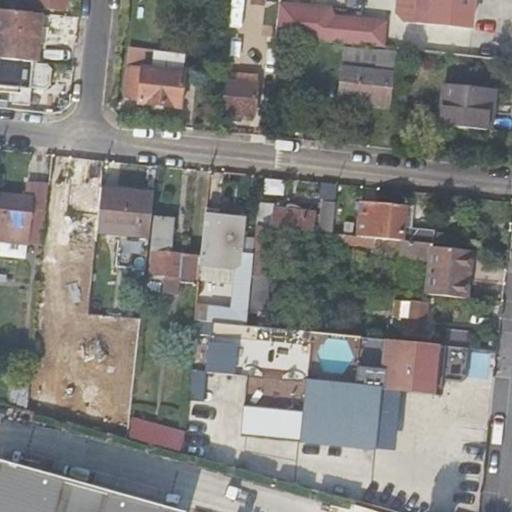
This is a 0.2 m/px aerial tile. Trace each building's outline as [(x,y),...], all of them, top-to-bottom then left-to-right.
[(32,0),(31,6),(62,9),(63,0),(32,0)] [(418,0),(416,23),(430,25),(432,0),(418,0)] [(471,22),(473,0),(432,0),(430,25),(442,26),(442,20),(471,22)] [(26,12),(9,10),(3,60),(19,61),(26,12)] [(64,15),(26,12),(19,61),(55,65),(58,65),(64,15)] [(340,98),(390,104),(394,53),(345,48),(340,98)] [(19,61),(3,60),(0,59),(0,80),(13,82),(12,88),(51,92),(55,65),(19,61)] [(136,103),(180,108),(183,72),(125,67),(122,95),(136,103)] [(270,96),(257,95),(258,78),(220,75),(217,112),(228,113),(228,121),(240,122),(240,114),(253,116),(253,121),(267,122),(270,96)] [(496,91),(445,86),(443,105),(441,125),(452,127),(471,128),(486,130),(488,104),(495,105),(496,91)] [(486,130),(492,131),(495,105),(488,104),(486,130)] [(451,137),(470,138),(471,128),(452,127),(451,137)] [(95,255),(97,232),(102,187),(69,184),(66,213),(60,213),(56,251),(95,255)] [(0,198),(0,227),(45,232),(50,188),(33,186),(32,202),(0,198)] [(149,237),(154,192),(102,187),(97,232),(149,237)] [(260,206),(258,226),(334,235),(337,202),(325,201),(324,214),(260,206)] [(342,235),(345,203),(337,202),(334,235),(342,235)] [(360,202),(356,237),(414,243),(435,245),(436,231),(411,229),(406,228),(407,207),(360,202)] [(241,269),(246,220),(205,216),(200,260),(200,265),(241,269)] [(180,297),(181,283),(197,285),(200,265),(200,260),(169,257),(173,220),(155,218),(149,276),(164,278),(163,295),(180,297)] [(431,261),(427,295),(468,299),(470,280),(461,279),(463,248),(435,245),(414,243),(413,260),(431,261)] [(256,244),(252,276),(270,278),(273,247),(256,244)] [(470,280),(473,250),(463,248),(461,279),(470,280)] [(410,332),(426,333),(427,309),(412,308),(410,332)] [(290,358),(307,360),(305,384),(378,391),(440,397),(445,346),(293,330),(290,358)] [(299,441),(373,449),(378,391),(305,384),(299,441)] [(27,396),(0,388),(0,402),(25,410),(27,396)] [(0,418),(22,425),(25,410),(0,402),(0,418)] [(135,416),(129,435),(180,450),(186,431),(135,416)] [(167,511),(0,463),(0,511),(167,511)]
